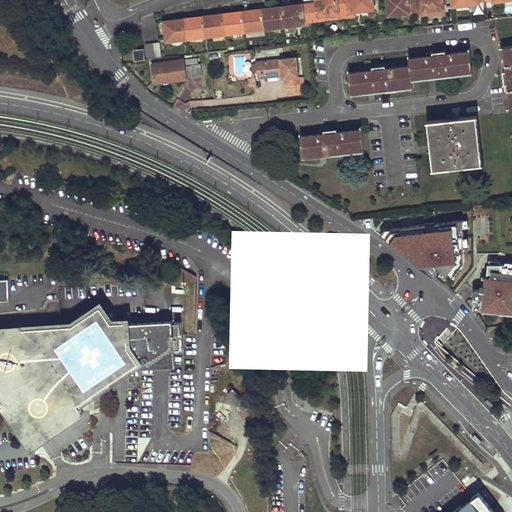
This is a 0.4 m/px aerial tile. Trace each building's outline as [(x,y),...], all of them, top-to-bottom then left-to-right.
[(318,3),(310,4),(312,22),(321,20),(320,15),(340,13),(341,18),(348,17),(346,0),(324,0),(318,1),(318,3)] [(346,0),(348,17),(357,16),(356,11),(375,9),(373,0),(346,0)] [(396,0),(388,1),(390,15),(417,12),(415,0),(396,0)] [(415,0),(417,12),(418,16),(427,15),(426,11),(445,9),(444,0),(415,0)] [(291,11),(283,12),(285,27),(306,25),(305,22),(312,22),(310,4),(290,7),(291,11)] [(271,13),(264,14),(266,29),(285,27),(283,12),(282,8),(277,8),(271,9),(271,13)] [(252,16),(244,16),(246,32),(266,29),(264,14),(263,10),(251,12),(252,16)] [(232,18),(224,19),(226,34),(246,32),(244,16),(244,13),(232,14),(232,18)] [(213,21),(205,22),(207,36),(226,34),(224,19),(224,15),(212,16),(213,21)] [(193,23),(185,24),(187,39),(207,36),(205,22),(204,17),(193,19),(193,23)] [(174,25),(166,26),(168,41),(187,39),(185,24),(185,20),(174,21),(174,25)] [(149,60),(162,58),(160,43),(147,45),(149,60)] [(506,70),(503,70),(505,89),(509,89),(511,110),(511,109),(511,47),(504,48),(506,70)] [(145,49),(134,50),(136,61),(146,60),(145,49)] [(367,72),(350,74),(352,94),(412,87),(411,80),(473,73),(470,53),(447,56),(446,53),(427,55),(427,58),(410,60),(410,68),(386,70),(386,67),(367,69),(367,72)] [(297,58),(266,61),(267,75),(282,73),(283,78),(283,80),(285,80),(286,88),(288,87),(300,86),(299,78),(297,58)] [(184,60),(153,65),(156,84),(197,78),(195,67),(195,66),(196,66),(196,59),(184,61),(184,60)] [(301,94),(300,86),(288,87),(289,95),(301,94)] [(477,117),(432,122),(437,171),(483,166),(477,117)] [(320,135),(301,138),(304,158),(365,151),(363,131),(339,133),(339,130),(320,133),(320,135)] [(458,266),(455,231),(400,237),(393,246),(424,269),(458,266)] [(485,298),(484,311),(496,313),(496,310),(500,311),(500,313),(511,314),(511,261),(506,261),(506,264),(489,262),(486,284),(481,283),(481,288),(476,288),(473,290),(472,292),(473,295),(475,297),(485,298)] [(175,281),(174,312),(195,313),(196,275),(183,274),(182,282),(175,281)] [(8,278),(0,278),(0,299),(9,300),(8,278)] [(103,302),(79,319),(85,327),(119,324),(103,302)] [(176,365),(172,320),(119,324),(85,327),(79,319),(74,323),(67,328),(70,331),(66,334),(58,324),(50,330),(46,325),(38,331),(34,326),(26,332),(22,327),(14,333),(11,328),(3,334),(0,330),(0,387),(16,412),(62,382),(64,379),(65,378),(65,374),(65,370),(73,365),(80,375),(78,372),(83,368),(90,366),(91,372),(107,371),(133,369),(176,365)] [(67,328),(74,323),(58,324),(66,334),(70,331),(67,328)] [(0,387),(0,400),(33,448),(87,411),(82,404),(128,372),(133,369),(107,371),(91,372),(90,366),(83,368),(78,372),(80,375),(73,365),(65,370),(65,374),(65,378),(64,379),(62,382),(16,412),(0,387)] [(167,428),(181,429),(183,374),(169,373),(167,428)] [(238,405),(244,398),(233,387),(227,393),(238,405)] [(242,409),(248,403),(244,398),(238,405),(242,409)] [(483,440),(476,433),(474,436),(480,443),(483,440)] [(502,511),(483,486),(448,511),(502,511)]
